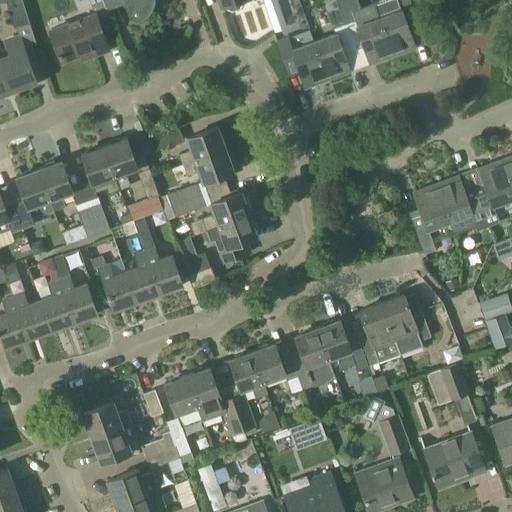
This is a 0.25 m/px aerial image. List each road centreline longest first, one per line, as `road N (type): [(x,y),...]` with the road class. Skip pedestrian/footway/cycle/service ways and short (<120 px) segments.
road 1 (residential): [(67,511),(26,404),(29,382),(224,318)]
road 2 (residential): [(288,131),(245,63),(216,57),(0,134)]
road 3 (residential): [(224,318),(231,298),(301,245),(288,131)]
road 4 (residential): [(224,318),(415,260)]
road 5 (residential): [(435,129),(414,90),(400,89),(288,131)]
